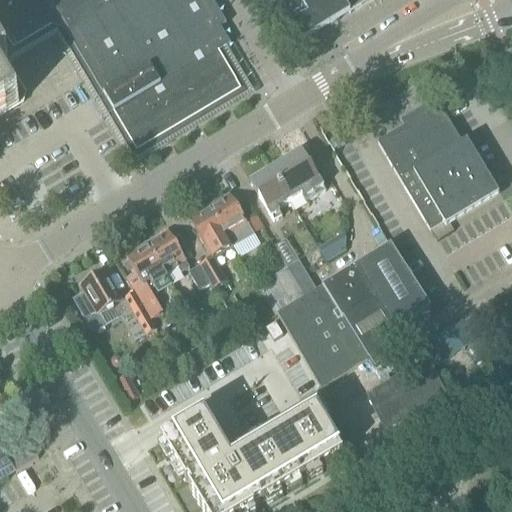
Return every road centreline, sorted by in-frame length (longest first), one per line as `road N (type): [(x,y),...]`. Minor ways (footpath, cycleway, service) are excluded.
road 1 (residential): [(0,278),(337,72),(478,0)]
road 2 (unclassified): [(133,511),(0,288)]
